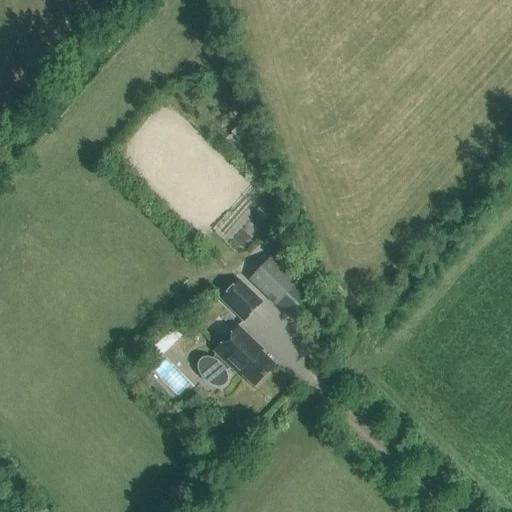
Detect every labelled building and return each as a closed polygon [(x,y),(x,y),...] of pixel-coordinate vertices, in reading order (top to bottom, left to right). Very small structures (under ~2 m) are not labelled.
[(303,280),(311,271),(283,246),(252,279),(293,316),(315,292),(303,280)] [(219,300),(243,324),(263,303),(239,280),(219,300)] [(165,353),(187,335),(178,325),(156,344),(165,353)] [(207,357),(200,359),(199,360),(196,365),(196,367),(201,366),(202,370),(204,374),(207,377),(210,379),(213,381),(217,382),(217,386),(219,386),(224,384),(225,383),(228,376),(226,371),(232,368),(241,377),(242,375),(254,386),(274,365),(255,346),(257,345),(238,326),(214,351),(216,353),(213,359),(207,357)] [(182,398),(194,386),(168,358),(156,370),(182,398)]
